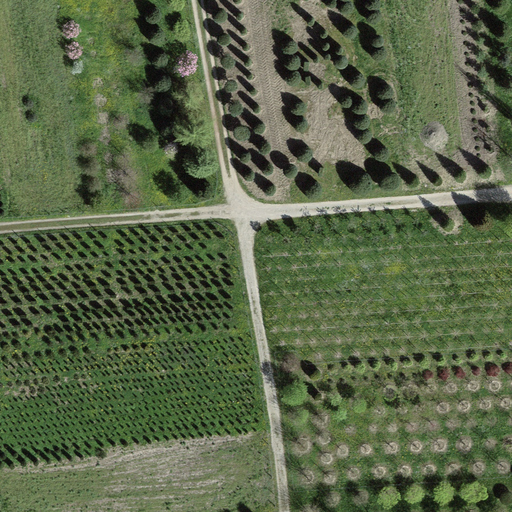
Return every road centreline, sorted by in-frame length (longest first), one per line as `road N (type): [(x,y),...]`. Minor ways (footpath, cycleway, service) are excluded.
road 1 (track): [(200,0),(276,426),(283,511)]
road 2 (track): [(0,233),(511,197)]
